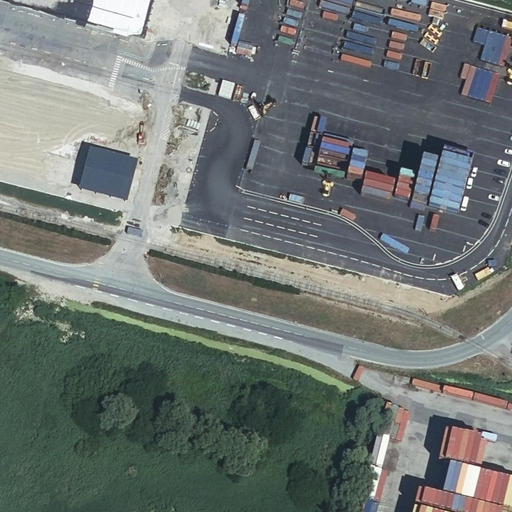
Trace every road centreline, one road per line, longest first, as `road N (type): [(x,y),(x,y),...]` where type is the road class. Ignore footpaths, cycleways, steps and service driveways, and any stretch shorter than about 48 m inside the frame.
road 1 (unclassified): [(511,320),(481,348),(394,361),(118,293)]
road 2 (unclassified): [(196,0),(118,293)]
road 3 (unknown): [(169,102),(0,57)]
road 4 (unclassified): [(118,293),(0,262)]
